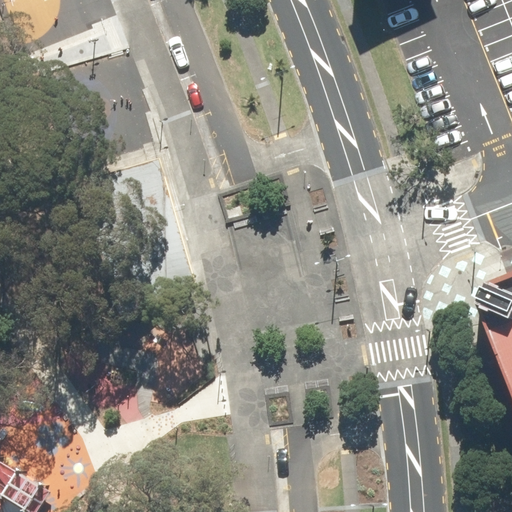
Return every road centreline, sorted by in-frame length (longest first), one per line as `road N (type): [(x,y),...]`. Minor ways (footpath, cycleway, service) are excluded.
road 1 (secondary): [(295,0),(354,137),(386,252)]
road 2 (secondary): [(386,252),(417,511)]
road 3 (unclassified): [(511,203),(386,252)]
